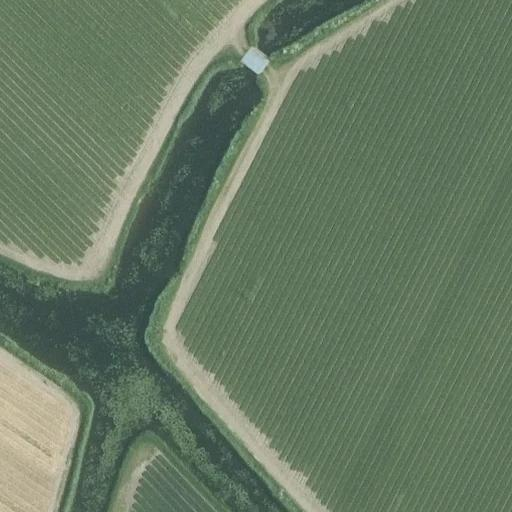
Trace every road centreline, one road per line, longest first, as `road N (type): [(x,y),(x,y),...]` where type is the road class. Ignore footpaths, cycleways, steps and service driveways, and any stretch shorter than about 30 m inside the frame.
road 1 (track): [(380,0),(278,84),(172,302),(169,343),(322,511)]
road 2 (track): [(251,0),(187,75),(99,266),(86,277),(54,272)]
